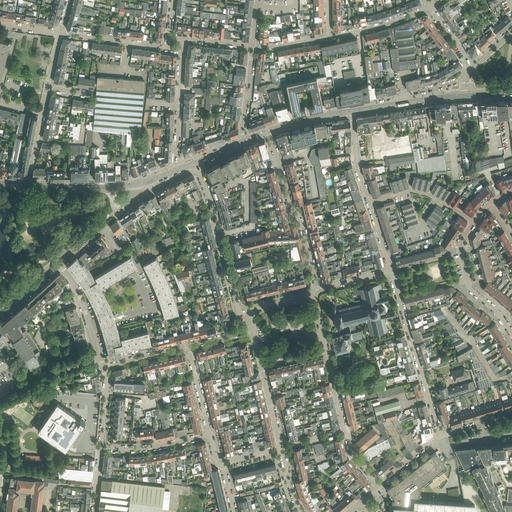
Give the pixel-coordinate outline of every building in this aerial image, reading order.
[(385,0),(386,1),(385,2),(388,10),(386,11),(388,18),(393,17),(388,3),(387,0),(385,0)] [(397,0),(403,13),(408,11),(405,3),(402,4),(400,0),(397,0)] [(408,0),(412,9),(417,8),(413,0),(412,1),(411,0),(408,0)] [(81,6),(82,4),(74,2),(72,7),(90,12),(98,13),(98,10),(91,9),(81,6)] [(391,2),(388,3),(393,17),(398,15),(395,7),(393,8),(391,2)] [(439,7),(438,10),(442,15),(451,9),(446,2),(439,7)] [(229,9),(236,10),(252,11),(253,4),(245,3),(244,8),(237,7),(238,5),(227,4),(226,8),(229,9)] [(388,18),(386,11),(383,11),(381,5),(379,6),(383,20),(388,18)] [(71,11),(71,12),(79,14),(80,12),(87,14),(95,16),(95,13),(90,12),(72,7),(71,11)] [(372,8),(369,8),(373,22),(377,21),(378,21),(376,13),(374,14),(372,8)] [(454,11),(452,9),(451,9),(442,15),(446,21),(458,12),(457,9),(454,11)] [(504,10),(501,12),(505,17),(503,19),(502,20),(508,26),(509,25),(511,23),(511,22),(511,19),(506,12),(504,10)] [(71,12),(69,17),(86,21),(92,23),(93,20),(86,18),(78,16),(79,14),(71,12)] [(460,15),(458,12),(446,21),(449,25),(456,21),(455,19),(461,15),(460,15)] [(493,13),(492,14),(493,19),(503,30),(508,26),(502,20),(501,18),(498,20),(496,17),(493,13)] [(361,25),(367,24),(365,14),(359,15),(361,25)] [(44,20),(44,25),(54,27),(55,23),(57,24),(59,19),(51,16),(48,15),(46,21),(44,20)] [(355,27),(361,25),(359,15),(352,17),(355,27)] [(416,27),(418,25),(429,18),(428,16),(425,15),(418,18),(419,21),(415,24),(415,27),(416,27)] [(68,22),(68,23),(76,25),(76,24),(76,23),(85,25),(86,21),(69,17),(68,22)] [(456,21),(449,25),(453,30),(464,22),(468,19),(467,17),(464,20),(463,20),(458,23),(456,21)] [(429,18),(418,25),(420,27),(420,28),(424,25),(425,27),(426,27),(432,22),(429,18)] [(468,19),(464,22),(453,30),(458,37),(464,33),(462,31),(463,31),(462,29),(467,25),(468,27),(470,27),(468,19)] [(503,30),(493,19),(491,21),(495,26),(493,28),(499,34),(503,30)] [(419,58),(417,43),(417,41),(414,41),(413,36),(412,29),(411,21),(401,24),(394,27),(397,47),(399,60),(419,58)] [(427,29),(420,35),(421,37),(436,27),(432,22),(426,27),(427,29)] [(67,26),(66,28),(68,28),(72,29),(79,31),(80,26),(77,25),(76,25),(68,23),(67,26)] [(114,36),(121,36),(123,23),(120,23),(119,29),(117,29),(116,29),(115,35),(114,36)] [(236,26),(236,30),(238,30),(238,33),(242,33),(250,34),(250,27),(236,26)] [(310,26),(306,26),(306,32),(306,36),(309,35),(309,32),(309,29),(312,29),(312,32),(321,32),(321,26),(314,26),(310,26)] [(394,27),(388,29),(390,35),(394,48),(397,47),(394,27)] [(439,32),(436,27),(421,37),(423,39),(430,34),(433,37),(439,32)] [(472,36),(472,38),(477,53),(485,46),(476,34),(475,30),(475,27),(470,28),(472,36)] [(495,36),(496,35),(490,28),(483,33),(485,35),(489,41),(496,36),(495,36)] [(490,42),(489,41),(485,35),(483,37),(477,29),(475,30),(476,34),(485,46),(490,42)] [(276,36),(273,35),(269,36),(268,42),(280,41),(280,32),(276,31),(276,36)] [(235,32),(235,36),(242,37),(241,40),(249,41),(250,34),(242,33),(238,33),(235,32)] [(377,32),(371,33),(373,42),(374,47),(375,52),(380,51),(379,47),(379,44),(377,45),(376,41),(379,41),(377,32)] [(428,47),(429,47),(443,37),(439,32),(433,37),(434,39),(429,43),(426,45),(426,48),(428,47)] [(368,34),(365,34),(367,43),(370,43),(370,45),(371,48),(372,48),(374,47),(373,42),(371,33),(368,34)] [(370,52),(367,43),(365,34),(362,35),(362,37),(362,38),(364,55),(368,55),(370,55),(370,52)] [(439,46),(439,47),(446,42),(443,37),(429,47),(430,49),(432,48),(437,44),(439,46)] [(466,41),(475,56),(477,53),(472,38),(469,40),(469,39),(466,41)] [(0,82),(10,46),(11,46),(12,42),(9,41),(9,42),(9,41),(9,43),(0,40),(0,82)] [(466,41),(462,43),(464,46),(469,53),(471,57),(473,58),(475,56),(466,41)] [(446,42),(439,47),(441,49),(437,52),(434,54),(436,57),(450,47),(446,42)] [(89,46),(89,49),(90,49),(91,49),(91,51),(97,51),(98,43),(92,43),(92,46),(89,46)] [(320,44),(314,45),(315,51),(316,54),(322,53),(321,45),(320,44)] [(383,70),(384,76),(384,79),(385,82),(389,81),(389,80),(387,72),(388,72),(393,71),(393,69),(393,66),(390,48),(388,48),(388,44),(384,45),(379,47),(380,51),(383,70)] [(419,58),(399,60),(397,47),(394,48),(391,48),(390,48),(393,66),(393,69),(418,66),(420,66),(419,58)] [(453,64),(456,70),(462,67),(461,67),(461,66),(462,65),(459,60),(454,52),(450,47),(445,51),(448,56),(449,57),(452,56),(454,59),(452,60),(453,63),(453,64)] [(225,64),(224,65),(228,65),(229,56),(232,56),(232,53),(232,49),(226,48),(225,64)] [(370,55),(368,55),(364,55),(366,71),(373,70),(383,70),(380,51),(375,52),(370,52),(370,55)] [(451,73),(456,70),(453,64),(450,65),(448,61),(446,59),(444,60),(445,63),(451,73)] [(320,76),(316,77),(318,84),(321,83),(325,108),(332,107),(325,73),(324,65),(324,63),(318,65),(320,76)] [(445,68),(443,70),(447,76),(451,73),(445,63),(443,64),(445,68)] [(236,74),(245,75),(246,65),(237,64),(236,74)] [(438,67),(440,80),(447,76),(443,70),(441,71),(438,67)] [(279,82),(286,80),(284,73),(278,75),(276,68),(270,69),(273,83),(279,81),(279,82)] [(354,70),(343,72),(344,79),(356,76),(354,70)] [(373,70),(374,78),(384,76),(383,70),(373,70)] [(332,72),(325,73),(332,107),(337,106),(337,105),(335,95),(335,92),(335,91),(332,72)] [(245,75),(236,74),(235,74),(233,83),(244,85),(245,75)] [(135,134),(141,134),(141,126),(145,83),(145,80),(98,76),(97,88),(96,102),(95,111),(95,115),(94,123),(93,130),(112,132),(116,132),(131,134),(135,134)] [(323,108),(318,84),(316,77),(286,84),(292,109),(292,110),(294,110),(296,115),(306,112),(305,107),(300,108),(297,90),(310,87),(314,105),(309,106),(310,111),(323,108)] [(419,77),(417,78),(405,81),(407,89),(421,85),(421,77),(419,77)] [(368,84),(370,99),(376,97),(374,89),(374,78),(367,79),(368,84)] [(382,87),(380,80),(377,81),(379,88),(374,89),(376,97),(384,95),(382,87)] [(385,86),(387,94),(397,92),(395,83),(395,81),(390,82),(390,80),(389,80),(389,81),(385,82),(385,86)] [(335,92),(335,95),(337,105),(349,103),(363,100),(370,99),(368,84),(362,85),(349,88),(340,90),(335,91),(335,92)] [(192,87),(192,90),(192,91),(193,91),(193,92),(196,92),(196,93),(194,93),(194,94),(195,94),(204,94),(207,94),(206,98),(206,110),(211,110),(211,104),(218,104),(219,102),(219,97),(213,97),(212,97),(211,96),(210,95),(210,94),(210,93),(211,85),(207,85),(207,88),(192,87)] [(276,90),(269,93),(269,94),(270,94),(275,109),(276,112),(279,120),(291,117),(288,111),(288,109),(283,92),(282,92),(282,89),(276,91),(276,90)] [(496,102),(496,101),(491,102),(480,102),(483,124),(488,123),(487,118),(484,119),(484,117),(497,116),(497,115),(496,109),(496,102)] [(504,101),(496,101),(496,102),(496,109),(497,115),(497,116),(505,116),(508,116),(508,115),(508,112),(507,112),(508,112),(507,109),(507,108),(507,107),(507,102),(507,101),(506,101),(504,101)] [(480,102),(472,102),(473,112),(473,115),(478,115),(480,128),(484,128),(483,124),(480,102)] [(458,121),(456,103),(455,103),(451,103),(450,103),(448,104),(450,104),(450,111),(450,113),(454,113),(454,114),(453,115),(454,118),(454,121),(458,121)] [(441,105),(434,105),(436,119),(436,126),(446,125),(446,119),(448,118),(450,118),(450,113),(450,111),(450,104),(448,104),(448,105),(446,105),(446,104),(441,105)] [(271,107),(268,108),(271,115),(270,115),(272,122),(277,121),(271,107)] [(425,107),(418,108),(420,118),(427,117),(425,107)] [(418,108),(412,109),(413,119),(420,118),(418,108)] [(413,119),(412,109),(405,110),(407,119),(407,120),(410,119),(411,127),(415,127),(413,119)] [(254,112),(254,114),(259,127),(266,125),(263,117),(262,114),(258,116),(256,110),(254,111),(254,112)] [(405,110),(399,111),(401,128),(402,131),(404,131),(404,128),(403,120),(407,119),(405,110)] [(8,121),(7,124),(12,125),(13,122),(16,113),(10,111),(8,121)] [(399,111),(390,112),(391,121),(396,121),(397,128),(401,128),(399,111)] [(390,112),(383,113),(384,120),(386,120),(386,122),(391,121),(390,112)] [(21,113),(21,114),(19,123),(17,130),(21,130),(23,130),(27,114),(21,113)] [(375,115),(376,123),(384,122),(384,120),(383,113),(378,114),(375,115)] [(23,164),(28,165),(38,116),(38,115),(37,115),(37,116),(31,114),(27,133),(29,133),(23,164)] [(249,126),(248,130),(250,131),(259,127),(254,114),(251,115),(252,116),(250,117),(249,123),(250,125),(249,126)] [(375,115),(368,116),(368,120),(370,132),(374,131),(373,126),(373,124),(376,123),(375,115)] [(357,119),(356,119),(357,133),(365,133),(364,125),(363,116),(358,117),(358,118),(357,119)] [(173,128),(173,119),(165,118),(165,119),(163,118),(162,127),(173,128)] [(237,137),(238,135),(239,120),(234,120),(233,122),(236,122),(235,130),(230,132),(229,132),(231,139),(237,137)] [(219,132),(216,133),(219,143),(224,141),(225,141),(222,131),(223,131),(224,130),(224,125),(223,125),(223,123),(221,123),(220,125),(220,130),(219,130),(219,132)] [(315,124),(314,125),(314,126),(316,140),(317,140),(320,140),(321,140),(327,139),(327,138),(326,123),(325,123),(315,125),(315,124)] [(223,131),(222,131),(225,141),(226,141),(231,139),(229,132),(230,132),(230,125),(228,125),(227,130),(224,130),(223,131)] [(289,132),(292,141),(292,142),(294,146),(300,144),(305,143),(306,143),(306,142),(311,141),(315,140),(316,140),(314,126),(314,125),(311,126),(311,125),(305,126),(305,127),(300,129),(298,129),(292,130),(292,131),(289,132)] [(165,149),(165,154),(165,160),(166,164),(171,162),(171,161),(173,128),(162,127),(168,128),(167,141),(159,141),(159,145),(163,146),(165,146),(165,149)] [(192,143),(195,151),(196,151),(196,152),(207,148),(206,147),(207,147),(202,134),(202,133),(204,133),(204,129),(197,131),(198,132),(195,133),(194,130),(192,131),(192,134),(193,137),(190,139),(192,143)] [(211,134),(205,136),(208,146),(219,143),(216,133),(216,129),(212,130),(212,129),(211,129),(211,130),(210,131),(211,134)] [(10,161),(7,176),(24,179),(26,178),(28,165),(23,164),(17,163),(22,138),(24,131),(21,131),(21,130),(17,130),(14,145),(10,161)] [(286,132),(283,133),(283,134),(287,145),(289,151),(292,150),(289,142),(292,141),(289,132),(286,133),(286,132)] [(277,136),(276,137),(277,139),(282,153),(288,151),(286,145),(287,145),(283,134),(283,133),(279,134),(280,135),(277,136)] [(366,138),(365,138),(368,160),(369,160),(370,162),(383,160),(383,154),(383,152),(382,147),(381,139),(380,139),(379,134),(365,136),(366,138)] [(265,141),(259,143),(262,151),(262,154),(264,160),(265,159),(264,157),(269,155),(267,148),(268,148),(267,145),(266,145),(265,143),(265,141)] [(50,144),(43,142),(40,150),(49,151),(50,144)] [(186,146),(190,155),(194,153),(193,152),(195,151),(192,143),(187,145),(187,146),(186,146)] [(260,171),(261,174),(266,172),(265,166),(264,163),(263,160),(264,160),(262,154),(262,151),(259,143),(258,143),(257,143),(246,148),(247,150),(250,157),(254,169),(259,168),(260,171)] [(85,151),(85,146),(71,145),(71,155),(77,155),(77,154),(83,154),(85,151)] [(438,155),(428,156),(426,150),(422,150),(421,147),(413,148),(414,155),(415,162),(416,161),(418,171),(445,169),(443,145),(438,146),(438,155)] [(328,146),(318,147),(319,157),(329,156),(328,146)] [(91,153),(90,158),(95,158),(95,169),(95,174),(94,174),(93,175),(93,177),(94,178),(95,178),(95,179),(107,179),(107,161),(107,154),(101,154),(101,155),(99,155),(99,154),(99,150),(97,150),(97,148),(97,147),(96,147),(91,147),(91,153)] [(326,197),(321,166),(320,160),(319,157),(318,147),(312,149),(313,151),(311,151),(309,158),(313,166),(315,166),(320,199),(326,197)] [(207,170),(208,173),(209,176),(208,176),(209,181),(210,181),(210,182),(211,181),(211,182),(212,182),(213,184),(211,185),(211,186),(212,188),(212,189),(216,188),(217,191),(226,189),(224,185),(220,178),(223,176),(224,177),(227,175),(229,174),(233,173),(232,171),(235,170),(236,171),(236,170),(239,168),(239,169),(243,167),(242,166),(244,165),(245,166),(247,165),(248,164),(248,163),(250,161),(251,163),(254,169),(250,157),(247,150),(246,148),(245,148),(245,149),(242,150),(241,151),(240,151),(238,152),(238,154),(236,155),(236,154),(234,155),(233,156),(232,156),(229,158),(227,159),(226,159),(226,160),(223,161),(222,161),(223,163),(221,164),(220,162),(218,163),(217,164),(213,166),(207,169),(207,170)] [(290,153),(283,156),(284,159),(294,156),(292,150),(289,151),(290,153)] [(0,175),(7,176),(10,161),(6,160),(8,154),(4,153),(1,165),(2,165),(1,168),(0,170),(0,169),(0,175)] [(151,157),(147,159),(148,161),(147,162),(151,170),(154,168),(155,168),(158,167),(153,155),(153,154),(150,155),(151,156),(151,157)] [(158,160),(160,166),(166,164),(165,160),(165,154),(162,154),(162,156),(158,156),(158,160)] [(389,166),(395,165),(415,162),(414,155),(385,159),(386,164),(387,163),(387,166),(389,166)] [(121,162),(122,178),(128,178),(128,170),(128,169),(128,166),(130,166),(130,156),(127,156),(127,162),(121,162)] [(140,158),(139,158),(145,172),(146,172),(149,170),(150,170),(145,159),(143,160),(142,157),(142,156),(140,157),(140,158)] [(321,166),(332,165),(331,157),(329,158),(329,156),(319,157),(320,160),(321,166)] [(70,165),(70,180),(82,180),(82,174),(81,169),(81,167),(81,157),(78,157),(78,165),(74,165),(70,165)] [(82,174),(82,180),(90,179),(89,169),(90,169),(90,163),(85,163),(85,159),(85,157),(81,157),(81,167),(81,169),(82,174)] [(498,164),(498,163),(497,157),(488,159),(489,167),(498,164)] [(55,158),(53,158),(53,169),(53,180),(64,180),(64,168),(59,168),(59,170),(56,170),(56,169),(57,169),(57,164),(55,164),(55,158)] [(139,158),(137,159),(139,166),(137,167),(140,174),(145,172),(139,158)] [(107,161),(107,179),(116,179),(116,163),(116,159),(111,159),(111,161),(107,161)] [(489,167),(488,159),(480,160),(481,165),(482,170),(489,167)] [(134,166),(131,167),(134,177),(136,176),(137,175),(140,174),(137,167),(136,165),(136,160),(132,161),(134,166)] [(285,163),(286,169),(294,166),(296,166),(296,163),(298,163),(297,160),(285,163)] [(294,166),(286,169),(288,175),(296,173),(295,169),(297,169),(296,166),(294,166)] [(339,178),(353,173),(351,167),(344,170),(345,172),(338,175),(339,178)] [(33,180),(36,180),(36,179),(46,178),(46,168),(34,168),(33,174),(33,180)] [(384,169),(368,171),(364,172),(366,177),(374,176),(374,173),(382,172),(382,171),(385,171),(384,169)] [(404,188),(409,186),(407,179),(410,178),(408,173),(415,172),(415,169),(404,171),(406,176),(400,178),(404,188)] [(267,175),(260,177),(261,179),(276,175),(274,170),(269,171),(266,172),(267,175)] [(430,184),(433,185),(435,174),(446,173),(445,171),(433,172),(431,180),(425,178),(423,189),(429,190),(430,184)] [(296,173),(288,175),(288,176),(289,179),(290,181),(298,180),(296,173)] [(504,178),(502,178),(505,187),(510,185),(508,177),(506,173),(503,174),(503,175),(504,178)] [(198,190),(199,189),(199,188),(194,177),(194,176),(193,175),(192,175),(190,175),(186,177),(183,179),(184,179),(179,181),(175,183),(180,194),(180,195),(181,197),(181,196),(185,194),(186,196),(190,198),(192,197),(193,199),(194,202),(195,205),(204,200),(203,198),(202,196),(201,196),(200,193),(199,191),(198,190)] [(261,179),(257,180),(257,183),(262,182),(269,180),(269,184),(278,181),(276,175),(261,179)] [(420,177),(414,176),(411,186),(417,188),(420,177)] [(417,188),(423,189),(425,178),(420,177),(417,188)] [(404,188),(400,178),(395,180),(398,190),(404,188)] [(499,189),(505,187),(502,178),(495,181),(499,189)] [(298,180),(290,181),(293,191),(301,188),(301,186),(299,186),(298,182),(300,182),(299,180),(298,180)] [(398,190),(395,180),(389,181),(393,192),(398,190)] [(278,181),(269,184),(270,187),(264,188),(265,191),(280,188),(278,181)] [(349,187),(343,189),(344,192),(351,190),(359,187),(357,182),(348,185),(349,185),(349,187)] [(434,185),(430,191),(435,194),(441,185),(436,182),(434,185)] [(489,182),(483,186),(490,195),(495,192),(489,182)] [(175,183),(174,183),(171,184),(172,185),(170,186),(169,186),(173,194),(175,193),(177,196),(180,195),(180,194),(175,183)] [(377,183),(369,185),(371,191),(379,189),(377,183)] [(435,194),(440,197),(446,188),(441,185),(435,194)] [(164,189),(163,189),(170,203),(171,204),(174,203),(173,199),(175,198),(174,195),(173,194),(169,186),(165,187),(166,188),(164,189)] [(483,186),(477,190),(479,192),(485,199),(490,195),(483,186)] [(346,197),(360,192),(359,187),(351,190),(351,192),(345,195),(346,197)] [(270,197),(273,196),(281,194),(280,188),(265,191),(260,193),(261,195),(265,194),(266,194),(269,194),(270,197)] [(301,188),(293,191),(295,198),(302,196),(300,192),(302,191),(301,188)] [(446,200),(451,191),(446,188),(440,197),(446,200)] [(157,193),(161,201),(159,203),(161,207),(164,212),(165,216),(167,220),(168,220),(169,221),(171,220),(172,219),(172,218),(171,214),(170,212),(168,211),(165,206),(170,203),(163,189),(157,193)] [(217,191),(213,192),(215,196),(216,198),(227,195),(229,195),(229,190),(223,191),(223,190),(226,189),(217,191)] [(379,189),(371,191),(373,197),(381,194),(381,196),(391,192),(389,189),(380,192),(379,189)] [(446,200),(450,203),(457,194),(452,191),(451,191),(446,200)] [(360,192),(346,197),(345,198),(346,201),(353,198),(354,200),(354,201),(362,198),(360,192)] [(479,192),(475,197),(481,203),(485,199),(479,192)] [(173,194),(174,195),(175,198),(178,205),(181,203),(182,204),(183,203),(182,200),(181,197),(180,195),(177,196),(175,193),(173,194)] [(283,200),(281,194),(273,196),(270,197),(271,200),(268,201),(268,203),(283,200)] [(461,197),(457,194),(450,203),(455,206),(455,205),(461,197)] [(161,207),(159,203),(155,195),(154,195),(154,196),(152,198),(152,196),(149,198),(156,210),(156,209),(156,208),(161,207)] [(227,195),(216,198),(217,204),(233,200),(232,197),(228,198),(227,195)] [(304,203),(302,196),(295,198),(297,205),(303,204),(304,203)] [(478,207),(481,203),(475,197),(470,202),(477,207),(478,207)] [(156,210),(149,198),(144,201),(151,213),(156,210)] [(348,206),(349,209),(350,208),(364,203),(362,198),(354,201),(355,203),(348,206)] [(232,200),(217,204),(219,209),(223,208),(223,209),(227,208),(227,207),(226,205),(234,203),(233,200),(232,200)] [(268,203),(266,204),(266,206),(267,207),(269,207),(276,205),(276,209),(285,207),(283,200),(268,203)] [(144,201),(139,204),(145,214),(148,221),(150,227),(156,225),(154,219),(149,221),(147,214),(151,213),(144,201)] [(311,201),(304,203),(303,204),(304,210),(317,207),(320,206),(319,203),(312,204),(311,201)] [(389,206),(395,204),(393,201),(384,204),(384,205),(376,208),(378,213),(385,210),(385,208),(389,206)] [(403,211),(413,208),(412,202),(408,203),(407,201),(397,205),(397,206),(401,205),(403,211)] [(466,205),(474,211),(477,207),(470,202),(469,201),(466,205)] [(498,207),(504,214),(509,210),(508,210),(505,201),(498,207)] [(143,223),(148,221),(145,214),(139,204),(134,208),(134,207),(133,208),(138,214),(142,212),(143,215),(141,216),(143,223)] [(442,212),(443,210),(437,205),(435,207),(435,206),(431,211),(441,217),(444,213),(442,212)] [(471,216),(474,211),(466,205),(463,210),(462,210),(471,216)] [(317,207),(304,210),(306,215),(306,216),(314,214),(314,213),(313,211),(320,209),(320,206),(317,207)] [(223,208),(219,209),(219,210),(220,210),(220,213),(221,215),(236,212),(240,210),(242,210),(242,207),(239,209),(238,208),(228,210),(227,208),(223,209),(223,208)] [(139,216),(138,214),(133,208),(128,212),(133,220),(136,226),(139,225),(138,222),(136,218),(139,216)] [(277,209),(272,210),(273,217),(276,216),(278,216),(286,214),(285,208),(277,209)] [(359,213),(354,214),(355,217),(359,215),(360,216),(364,215),(364,214),(367,213),(366,208),(358,211),(359,213)] [(413,208),(403,211),(404,216),(415,213),(413,208)] [(240,210),(236,212),(221,215),(222,221),(223,221),(226,220),(230,219),(230,216),(238,214),(240,213),(240,210)] [(428,216),(437,222),(441,217),(431,211),(428,216)] [(128,212),(124,215),(131,226),(133,229),(135,228),(135,227),(136,226),(133,220),(128,212)] [(360,216),(355,217),(356,220),(361,219),(361,221),(368,219),(370,219),(368,213),(367,213),(364,214),(364,215),(360,216)] [(415,213),(404,216),(406,222),(417,218),(415,213)] [(491,213),(486,218),(492,223),(493,224),(498,220),(491,213)] [(276,216),(275,217),(276,223),(279,223),(288,221),(286,214),(278,216),(276,216)] [(133,230),(133,229),(131,226),(124,215),(120,218),(120,219),(125,226),(125,225),(130,232),(133,230)] [(437,222),(428,216),(425,221),(430,225),(429,227),(433,230),(431,233),(434,235),(437,230),(434,227),(437,222)] [(459,216),(456,220),(464,226),(467,221),(459,216)] [(490,227),(492,223),(486,218),(484,217),(481,222),(490,227)] [(323,218),(307,221),(309,227),(317,225),(316,223),(323,221),(323,218)] [(419,224),(418,223),(417,218),(406,222),(408,228),(405,229),(405,231),(416,227),(415,225),(419,224)] [(226,220),(223,221),(223,222),(224,227),(229,226),(230,229),(237,228),(236,224),(239,224),(238,222),(240,221),(239,220),(231,222),(231,220),(230,219),(226,220)] [(361,223),(354,225),(355,228),(371,224),(370,219),(368,219),(361,221),(361,223)] [(126,234),(123,230),(117,220),(110,226),(111,226),(110,227),(111,227),(116,233),(117,235),(119,239),(120,242),(126,239),(124,235),(126,234)] [(461,231),(464,226),(456,220),(452,225),(453,225),(461,231)] [(289,228),(288,221),(279,223),(280,227),(277,227),(277,230),(283,229),(289,228)] [(490,227),(481,222),(478,226),(486,231),(486,232),(490,227)] [(211,223),(202,225),(203,227),(198,229),(197,232),(212,228),(211,223)] [(317,225),(309,227),(309,228),(310,233),(325,229),(328,229),(327,226),(325,227),(325,226),(322,227),(321,224),(317,225)] [(371,224),(355,228),(356,232),(372,228),(371,224)] [(458,235),(461,231),(453,225),(450,230),(458,235)] [(262,234),(242,239),(244,245),(245,247),(245,249),(268,243),(295,241),(296,246),(293,246),(293,249),(291,249),(291,259),(293,259),(296,259),(297,259),(299,258),(300,260),(300,261),(304,260),(304,259),(304,257),(297,231),(296,226),(289,228),(289,231),(269,232),(268,232),(268,231),(268,230),(262,230),(262,231),(263,233),(262,233),(262,234)] [(486,231),(478,226),(475,231),(483,236),(486,231)] [(214,235),(212,228),(197,232),(198,235),(201,235),(201,237),(205,236),(205,237),(214,235)] [(455,240),(458,235),(450,230),(447,234),(455,240)] [(361,236),(359,237),(359,239),(368,237),(375,235),(373,231),(365,233),(361,234),(361,236)] [(472,247),(481,245),(479,240),(483,236),(475,231),(470,239),(472,247)] [(497,235),(499,240),(507,236),(504,231),(497,234),(497,235)] [(312,240),(328,236),(329,236),(328,233),(319,235),(319,232),(310,234),(312,240)] [(451,244),(455,240),(447,234),(444,239),(451,244)] [(89,254),(94,260),(101,254),(102,256),(106,254),(111,252),(108,245),(105,240),(101,236),(102,235),(97,239),(101,244),(90,254),(89,254)] [(215,240),(214,235),(205,237),(206,239),(199,241),(200,244),(215,240)] [(329,238),(328,236),(312,240),(313,245),(322,243),(321,241),(326,239),(329,238)] [(509,241),(507,236),(499,240),(502,245),(509,241)] [(141,249),(140,246),(136,238),(131,242),(131,243),(135,252),(141,249)] [(448,249),(451,244),(444,239),(441,244),(447,248),(448,249)] [(231,245),(232,249),(239,247),(239,246),(237,240),(230,242),(231,245)] [(363,248),(368,247),(372,245),(377,244),(376,240),(368,242),(368,244),(363,245),(355,247),(355,250),(363,248)] [(505,250),(511,245),(509,241),(502,245),(505,250)] [(322,244),(322,243),(313,245),(313,246),(315,252),(332,248),(331,246),(331,245),(326,246),(323,247),(322,244)] [(154,255),(152,250),(149,244),(145,246),(150,257),(154,255)] [(441,245),(434,247),(436,256),(441,254),(444,253),(447,249),(441,245)] [(474,253),(473,253),(473,254),(475,254),(488,251),(487,245),(476,248),(477,252),(474,253)] [(372,247),(365,249),(367,254),(379,251),(378,247),(378,246),(377,246),(372,247)] [(211,247),(208,248),(202,249),(202,251),(194,253),(195,256),(198,256),(213,252),(212,250),(213,249),(212,247),(211,247)] [(232,249),(234,257),(241,255),(240,249),(239,247),(232,249)] [(332,248),(315,252),(317,259),(325,257),(324,254),(328,253),(333,252),(332,248)] [(77,257),(67,265),(67,266),(72,272),(74,274),(77,277),(77,278),(87,292),(89,296),(91,300),(92,302),(93,303),(93,304),(93,303),(100,320),(101,323),(102,326),(103,329),(103,331),(103,332),(104,335),(107,345),(107,346),(107,347),(108,346),(109,346),(110,349),(108,349),(109,353),(110,356),(110,358),(123,355),(122,353),(121,348),(124,348),(125,352),(129,352),(135,350),(138,349),(152,345),(151,341),(149,333),(148,331),(148,332),(121,339),(120,339),(119,336),(117,330),(118,330),(118,329),(117,329),(117,328),(116,325),(116,322),(115,319),(114,316),(113,314),(112,311),(111,308),(110,305),(108,301),(105,297),(105,296),(101,290),(102,289),(109,285),(115,282),(120,278),(126,275),(132,271),(138,267),(138,266),(136,263),(131,255),(125,259),(119,262),(113,266),(107,269),(101,273),(95,276),(94,277),(92,274),(88,269),(97,262),(94,260),(89,254),(90,254),(86,251),(78,258),(77,257)] [(351,251),(345,252),(347,259),(353,257),(351,251)] [(317,259),(318,266),(327,264),(326,261),(334,259),(334,258),(336,257),(336,254),(325,257),(317,259)] [(373,260),(363,262),(364,265),(382,260),(381,256),(373,258),(373,260)] [(491,261),(490,256),(479,259),(480,262),(477,263),(476,264),(476,265),(491,261)] [(155,257),(143,264),(148,269),(146,270),(151,275),(149,276),(153,281),(152,282),(156,287),(155,288),(159,294),(157,294),(160,298),(161,300),(162,300),(163,303),(162,303),(163,317),(179,313),(184,311),(188,309),(186,303),(177,305),(176,301),(174,296),(172,289),(169,282),(166,276),(163,269),(160,263),(156,257),(155,257)] [(207,261),(200,263),(197,264),(198,267),(215,263),(215,260),(215,258),(214,258),(214,257),(206,259),(207,261)] [(274,257),(266,260),(268,265),(269,269),(273,268),(277,267),(276,263),(275,263),(274,257)] [(250,258),(242,260),(244,267),(252,266),(250,258)] [(242,260),(235,262),(237,269),(244,267),(242,260)] [(342,260),(340,260),(342,266),(344,276),(351,274),(349,267),(346,268),(345,262),(343,262),(342,260)] [(382,260),(364,265),(366,271),(369,270),(368,266),(375,265),(375,267),(384,265),(382,260)] [(306,266),(305,261),(297,263),(301,277),(298,277),(301,286),(303,286),(303,285),(306,285),(301,267),(306,266)] [(350,262),(348,262),(349,267),(351,274),(356,273),(354,265),(352,266),(350,262)] [(199,272),(209,270),(209,271),(209,273),(217,271),(217,269),(217,268),(217,267),(217,265),(216,265),(215,263),(201,266),(198,267),(199,272)] [(335,267),(320,271),(321,276),(329,274),(329,272),(341,269),(341,266),(339,266),(335,267)] [(494,272),(492,266),(482,269),(483,273),(480,274),(478,274),(479,275),(480,275),(494,272)] [(186,288),(183,280),(191,278),(189,271),(190,271),(190,269),(174,274),(180,290),(186,288)] [(217,271),(209,273),(210,275),(203,276),(204,280),(219,276),(218,274),(219,273),(218,272),(217,271)] [(27,302),(27,303),(35,311),(41,305),(42,306),(51,298),(52,297),(62,287),(61,286),(67,281),(60,272),(55,277),(28,301),(29,302),(28,302),(27,302)] [(294,272),(292,273),(295,287),(298,287),(300,287),(300,286),(301,286),(298,277),(298,276),(295,276),(294,272)] [(480,275),(479,275),(479,277),(480,276),(480,277),(483,276),(484,280),(495,277),(494,272),(480,275)] [(283,273),(280,274),(281,276),(285,290),(287,289),(287,290),(289,289),(290,289),(288,280),(285,281),(283,273)] [(211,281),(212,283),(220,281),(220,280),(220,279),(219,278),(219,276),(204,280),(200,281),(200,284),(205,283),(211,281)] [(247,276),(240,277),(242,283),(243,282),(247,299),(250,299),(252,299),(252,298),(250,290),(248,290),(246,281),(248,281),(247,276)] [(277,283),(276,278),(270,279),(272,284),(274,293),(275,293),(276,293),(277,292),(279,291),(277,283)] [(267,280),(265,281),(268,294),(271,293),(271,294),(273,294),(273,293),(274,293),(272,284),(269,285),(268,280),(267,280)] [(220,282),(220,281),(212,283),(212,285),(206,287),(206,288),(204,288),(205,291),(221,287),(221,284),(221,282),(220,282)] [(265,281),(260,283),(261,287),(262,292),(263,296),(264,295),(264,296),(266,295),(268,294),(265,281)] [(488,281),(483,288),(487,291),(493,285),(488,281)] [(252,285),(249,286),(250,290),(251,292),(252,298),(253,298),(253,299),(255,298),(255,297),(258,297),(254,283),(252,284),(252,285)] [(263,296),(261,287),(258,288),(257,283),(254,283),(258,297),(260,296),(261,297),(263,296)] [(368,286),(367,286),(368,287),(363,288),(363,287),(363,288),(360,289),(360,288),(359,288),(359,289),(353,290),(354,295),(360,294),(361,294),(362,297),(361,298),(362,298),(363,302),(358,303),(357,304),(354,305),(353,304),(353,305),(349,306),(345,307),(344,307),(340,308),(336,309),(335,306),(332,306),(334,314),(333,314),(333,315),(333,316),(333,317),(334,317),(335,321),(334,322),(334,323),(335,323),(335,324),(336,324),(337,328),(344,326),(344,327),(345,326),(348,325),(349,326),(349,325),(353,324),(353,325),(355,325),(357,324),(357,323),(362,322),(362,323),(368,322),(371,335),(387,330),(384,318),(391,317),(391,318),(393,318),(392,316),(395,316),(394,310),(393,310),(388,311),(389,308),(389,306),(388,306),(387,305),(387,304),(386,302),(388,301),(389,301),(387,295),(384,296),(384,295),(383,294),(380,295),(380,297),(379,297),(379,294),(379,293),(378,293),(377,290),(378,289),(384,288),(383,283),(377,284),(376,283),(376,284),(376,285),(373,285),(373,284),(372,285),(372,286),(368,287),(368,286)] [(493,285),(487,291),(491,295),(497,288),(493,285)] [(438,288),(437,288),(439,297),(445,295),(445,297),(446,297),(444,288),(443,288),(443,287),(438,288)] [(454,292),(456,290),(452,287),(451,287),(449,287),(444,288),(446,297),(452,295),(454,292)] [(437,288),(432,290),(435,301),(440,300),(439,297),(437,288)] [(497,288),(491,295),(495,299),(501,291),(497,288)] [(427,291),(426,291),(428,299),(431,299),(432,302),(435,301),(432,290),(427,291)] [(458,290),(457,291),(452,297),(456,301),(462,294),(458,290)] [(501,291),(495,299),(499,302),(505,295),(501,291)] [(215,297),(212,298),(212,297),(210,296),(208,297),(207,298),(207,299),(208,302),(216,300),(224,298),(224,296),(224,295),(224,294),(223,293),(223,292),(215,294),(214,294),(215,297)] [(465,299),(467,298),(462,294),(456,301),(461,304),(465,299)] [(499,302),(504,306),(510,298),(505,295),(499,302)] [(208,309),(218,307),(226,305),(226,303),(226,302),(225,300),(224,298),(216,300),(217,304),(208,306),(208,309)] [(459,306),(463,310),(469,303),(465,299),(461,304),(459,306)] [(28,317),(35,311),(27,303),(26,303),(3,323),(13,338),(23,331),(18,324),(21,321),(22,323),(28,317)] [(463,310),(467,313),(473,306),(469,303),(463,310)] [(226,305),(218,307),(218,310),(209,313),(210,316),(228,311),(227,309),(228,309),(227,306),(226,306),(226,305)] [(66,309),(70,323),(81,320),(76,306),(66,309)] [(467,313),(472,317),(478,310),(473,306),(467,313)] [(476,320),(478,319),(482,313),(481,313),(478,310),(472,317),(476,320)] [(228,311),(210,316),(211,319),(217,318),(218,321),(219,321),(229,318),(230,317),(229,315),(228,311)] [(478,319),(481,322),(487,315),(483,311),(481,313),(482,313),(478,319)] [(425,313),(408,318),(409,323),(423,318),(422,316),(426,315),(425,313)] [(491,318),(487,315),(481,322),(486,325),(491,318)] [(196,329),(193,330),(195,338),(201,337),(198,320),(197,317),(193,318),(196,329)] [(229,318),(219,321),(220,325),(220,326),(220,327),(223,326),(223,327),(226,326),(226,325),(228,325),(228,326),(231,325),(230,324),(231,324),(231,323),(232,323),(231,321),(230,321),(229,318)] [(423,318),(409,323),(411,327),(427,322),(426,320),(423,320),(423,318)] [(202,319),(198,320),(201,337),(208,335),(206,328),(206,327),(205,327),(202,319)] [(84,331),(81,320),(70,323),(74,334),(84,331)] [(442,324),(447,330),(454,327),(453,326),(450,322),(441,325),(442,324)] [(1,324),(24,358),(39,348),(39,347),(26,329),(23,331),(13,338),(3,323),(1,324)] [(175,323),(172,324),(173,327),(177,343),(182,341),(181,333),(178,334),(175,323)] [(188,323),(185,324),(188,340),(195,338),(193,330),(190,331),(188,323)] [(498,328),(495,323),(488,328),(491,333),(498,328)] [(336,352),(349,349),(348,344),(346,344),(346,341),(363,336),(362,330),(356,331),(355,325),(353,325),(353,324),(349,325),(351,332),(341,334),(341,335),(333,337),(333,340),(331,340),(333,347),(335,347),(336,352)] [(427,324),(411,329),(413,334),(421,331),(421,332),(425,330),(424,328),(428,327),(427,324)] [(206,328),(208,335),(217,333),(217,332),(218,332),(217,329),(216,330),(215,325),(206,328)] [(0,345),(9,337),(6,334),(0,326),(0,345)] [(150,326),(147,327),(148,332),(148,331),(149,333),(151,341),(152,340),(153,345),(154,348),(156,348),(160,347),(159,339),(156,339),(154,332),(152,332),(150,326)] [(498,328),(491,333),(494,337),(501,332),(498,328)] [(165,346),(171,344),(169,336),(166,337),(165,329),(161,330),(165,346)] [(89,345),(84,331),(74,334),(78,349),(89,345)] [(421,331),(413,334),(415,341),(422,339),(423,340),(429,338),(433,337),(432,332),(422,335),(421,332),(421,331)] [(504,337),(501,332),(494,337),(497,342),(504,337)] [(396,338),(387,340),(387,341),(388,343),(406,338),(404,334),(396,336),(396,338)] [(455,338),(452,340),(454,343),(462,338),(460,334),(455,337),(455,338)] [(505,343),(507,342),(504,337),(497,342),(499,346),(505,343)] [(406,338),(388,343),(389,346),(398,344),(398,345),(407,342),(406,338)] [(417,349),(429,345),(429,338),(423,340),(421,340),(421,343),(416,345),(417,349)] [(456,348),(466,343),(462,338),(454,343),(456,348)] [(398,345),(396,346),(397,350),(408,347),(407,342),(398,345)] [(247,343),(225,348),(226,352),(235,349),(235,352),(248,349),(247,343)] [(417,349),(419,353),(433,348),(432,347),(433,345),(434,344),(434,343),(432,343),(432,344),(429,345),(417,349)] [(469,347),(466,343),(456,348),(459,353),(469,347)] [(497,347),(500,352),(508,347),(505,343),(499,346),(497,347)] [(222,353),(226,352),(225,348),(224,344),(223,344),(220,344),(220,345),(218,345),(222,365),(225,364),(222,353)] [(214,355),(217,354),(220,366),(222,365),(218,345),(217,346),(217,345),(213,346),(213,347),(212,347),(214,355)] [(459,353),(453,357),(455,362),(468,358),(471,368),(470,368),(470,369),(471,372),(472,372),(474,371),(475,375),(477,375),(478,378),(476,379),(479,387),(493,383),(485,368),(472,346),(469,347),(459,353)] [(408,347),(397,350),(398,355),(401,354),(410,351),(408,347)] [(488,347),(482,351),(484,355),(487,354),(486,352),(490,350),(488,347)] [(508,347),(500,352),(503,357),(511,352),(508,347)] [(27,362),(30,366),(31,368),(40,362),(39,348),(24,358),(27,362)] [(419,353),(420,357),(428,355),(428,352),(430,352),(433,351),(433,348),(419,353)] [(250,355),(248,349),(235,352),(229,353),(230,356),(232,355),(233,356),(240,354),(241,357),(250,355)] [(402,359),(397,361),(398,365),(412,360),(413,360),(410,351),(401,354),(402,359)] [(503,357),(506,361),(511,357),(511,353),(511,352),(503,357)] [(420,357),(422,362),(430,360),(429,357),(435,355),(434,353),(428,355),(420,357)] [(180,355),(178,355),(182,371),(183,373),(186,372),(184,363),(186,362),(185,354),(183,354),(180,354),(180,355)] [(177,355),(173,356),(175,365),(177,364),(179,372),(182,371),(178,355),(177,356),(177,355)] [(242,360),(234,362),(234,365),(251,361),(250,355),(241,357),(242,360)] [(496,355),(487,361),(489,363),(490,365),(493,363),(492,362),(493,361),(492,360),(498,357),(496,355)] [(322,365),(325,364),(323,356),(319,357),(317,357),(321,375),(324,374),(322,365)] [(312,359),(311,359),(313,368),(316,367),(318,375),(319,378),(322,377),(321,375),(317,357),(314,358),(312,359)] [(167,358),(163,359),(165,368),(167,367),(169,375),(172,374),(168,358),(167,358)] [(430,360),(422,362),(423,368),(431,366),(431,365),(438,363),(436,358),(430,360)] [(311,359),(304,360),(308,376),(309,380),(312,379),(312,377),(310,370),(313,369),(312,368),(313,368),(311,359)] [(153,362),(155,370),(157,369),(159,377),(162,376),(158,360),(157,361),(157,360),(153,361),(153,362)] [(298,362),(302,378),(308,376),(304,360),(298,362)] [(149,363),(148,363),(152,379),(156,378),(154,370),(155,370),(153,362),(152,362),(152,361),(149,362),(149,363)] [(234,365),(232,365),(233,368),(235,368),(243,366),(244,369),(252,367),(251,361),(234,365)] [(302,378),(298,362),(296,362),(295,362),(294,363),(293,363),(295,371),(297,371),(298,374),(299,379),(302,378)] [(146,363),(143,364),(144,372),(144,373),(146,372),(148,380),(152,379),(148,363),(146,363)] [(287,364),(286,365),(290,381),(293,380),(292,377),(294,376),(294,373),(294,371),(295,371),(293,363),(292,363),(289,364),(287,364)] [(281,366),(283,374),(283,376),(284,376),(284,378),(286,378),(287,382),(290,381),(286,365),(284,365),(281,366)] [(92,368),(80,372),(81,378),(90,376),(89,375),(98,372),(96,367),(95,366),(92,367),(92,368)] [(283,374),(281,366),(280,366),(274,368),(276,376),(278,384),(281,383),(279,376),(279,375),(282,374),(283,374)] [(406,370),(399,372),(400,375),(416,371),(414,366),(406,368),(406,370)] [(112,371),(112,378),(115,378),(120,378),(121,376),(127,375),(126,371),(129,370),(128,367),(126,368),(112,371)] [(238,377),(239,376),(254,373),(252,367),(244,369),(245,372),(237,374),(235,375),(235,377),(238,377)] [(464,367),(452,371),(454,381),(455,380),(467,377),(466,372),(465,370),(464,367)] [(258,371),(254,373),(239,376),(241,382),(248,381),(247,378),(251,377),(252,382),(260,380),(258,371)] [(395,376),(394,377),(395,381),(407,377),(408,380),(417,377),(417,376),(416,373),(416,371),(400,375),(399,375),(395,376)] [(99,380),(98,374),(90,376),(81,378),(74,379),(74,383),(87,380),(88,382),(99,380)] [(211,378),(208,378),(203,380),(203,381),(203,382),(204,383),(205,385),(220,381),(221,381),(221,378),(222,378),(221,375),(215,377),(215,379),(212,380),(211,378)] [(278,384),(276,376),(270,377),(275,397),(280,396),(279,390),(278,391),(276,384),(278,384)] [(114,388),(137,390),(138,382),(134,382),(134,379),(120,378),(115,378),(115,381),(114,388)] [(241,387),(242,390),(262,386),(262,385),(262,384),(260,380),(252,382),(253,385),(245,386),(241,387)] [(221,384),(220,381),(205,385),(205,387),(205,388),(205,390),(206,390),(206,391),(217,388),(217,385),(221,384)] [(446,385),(438,388),(440,397),(449,394),(449,396),(449,397),(475,389),(475,388),(472,381),(451,388),(451,389),(448,390),(446,385)] [(175,386),(174,387),(175,390),(183,388),(184,391),(192,389),(192,388),(192,387),(192,385),(191,385),(191,384),(191,383),(191,382),(175,386)] [(410,387),(411,391),(421,388),(419,382),(412,384),(413,386),(410,387)] [(322,388),(313,390),(314,393),(331,389),(330,389),(329,383),(328,383),(323,385),(322,385),(322,388)] [(381,391),(382,397),(383,398),(405,391),(404,389),(403,385),(381,391)] [(242,390),(240,391),(240,394),(255,390),(255,393),(263,392),(262,386),(242,390)] [(206,391),(206,392),(206,394),(207,394),(207,396),(219,393),(223,393),(222,387),(217,388),(214,389),(206,391)] [(358,387),(343,390),(341,391),(343,397),(350,395),(350,392),(359,389),(358,387)] [(416,398),(417,398),(423,396),(421,388),(411,391),(412,394),(415,393),(416,398)] [(184,391),(177,393),(177,396),(185,394),(185,396),(185,398),(194,395),(194,394),(194,393),(194,391),(193,391),(192,389),(184,391)] [(249,401),(257,399),(265,397),(263,392),(255,393),(256,396),(248,398),(249,401)] [(223,393),(219,393),(207,396),(208,399),(208,401),(209,401),(209,402),(217,400),(216,397),(224,396),(223,393)] [(287,394),(280,396),(275,397),(276,403),(285,401),(285,400),(284,398),(284,397),(291,396),(290,393),(287,394)] [(350,395),(343,397),(344,401),(360,397),(365,395),(364,393),(351,396),(350,395)] [(502,400),(505,408),(510,407),(507,398),(506,394),(505,394),(505,395),(501,396),(502,400)] [(186,400),(176,402),(176,405),(195,401),(195,398),(195,396),(194,396),(194,395),(185,398),(186,400)] [(322,399),(313,402),(314,404),(317,404),(333,400),(332,395),(324,396),(321,397),(322,399)] [(250,405),(248,405),(249,407),(250,407),(266,403),(265,397),(257,399),(257,402),(250,404),(250,405)] [(360,397),(344,401),(345,406),(345,407),(353,405),(353,404),(352,402),(361,400),(360,397)] [(210,406),(210,408),(228,404),(227,401),(221,402),(221,400),(217,401),(217,400),(209,402),(209,404),(209,406),(210,406)] [(317,404),(314,404),(315,407),(326,405),(327,408),(335,406),(333,400),(317,404)] [(401,407),(399,400),(374,407),(376,414),(380,413),(395,409),(401,407)] [(195,401),(176,405),(177,409),(187,406),(187,409),(188,408),(188,409),(197,407),(197,406),(196,406),(197,405),(196,403),(196,402),(195,401)] [(57,403),(38,431),(66,450),(85,422),(81,419),(75,415),(70,411),(57,403)] [(266,403),(250,407),(251,412),(259,410),(259,411),(267,409),(266,403)] [(228,404),(210,408),(211,411),(210,411),(211,413),(211,414),(212,414),(220,412),(219,410),(231,407),(230,404),(228,404)] [(282,407),(282,409),(283,410),(284,413),(301,409),(302,408),(301,405),(297,406),(297,408),(296,408),(296,406),(295,407),(294,407),(294,404),(293,404),(290,405),(282,407)] [(445,405),(437,408),(439,413),(447,411),(450,410),(448,404),(445,405)] [(328,411),(322,413),(322,416),(336,412),(335,406),(327,408),(328,411)] [(189,412),(182,413),(182,417),(198,413),(198,410),(197,408),(197,407),(188,409),(189,412)] [(361,408),(346,412),(348,417),(355,415),(355,412),(361,411),(361,408)] [(267,409),(259,411),(260,414),(253,416),(253,419),(269,415),(268,413),(268,410),(267,409)] [(301,409),(284,413),(284,416),(284,418),(285,418),(285,419),(293,417),(292,416),(297,415),(296,413),(302,412),(301,409)] [(380,413),(382,422),(383,422),(391,419),(397,417),(399,413),(399,412),(396,413),(395,409),(380,413)] [(415,416),(416,418),(429,414),(427,410),(419,412),(420,414),(415,416)] [(462,421),(467,420),(464,411),(459,413),(459,415),(462,424),(463,424),(462,421)] [(166,413),(163,414),(163,417),(164,422),(168,438),(174,437),(172,428),(169,429),(167,421),(166,413)] [(182,417),(179,417),(180,422),(186,420),(186,419),(190,418),(191,421),(200,419),(199,417),(200,417),(199,415),(198,413),(182,417)] [(399,421),(400,424),(404,423),(415,419),(414,415),(404,418),(406,415),(404,413),(399,421)] [(355,415),(348,417),(349,423),(366,418),(365,414),(356,417),(355,416),(355,415)] [(416,418),(417,423),(430,419),(429,414),(416,418)] [(214,426),(223,424),(222,421),(229,419),(228,416),(213,420),(214,422),(213,423),(214,425),(214,426)] [(446,423),(447,426),(450,421),(449,418),(449,416),(440,419),(442,424),(446,423)] [(458,425),(455,416),(449,418),(450,421),(447,426),(451,425),(452,427),(458,425)] [(324,423),(321,424),(322,427),(339,423),(337,417),(330,419),(331,422),(324,423)] [(366,418),(349,423),(349,424),(350,428),(358,427),(357,424),(364,422),(368,421),(367,417),(366,418)] [(185,426),(182,427),(182,429),(201,425),(201,423),(200,422),(201,422),(200,420),(200,419),(191,421),(192,424),(184,425),(185,426)] [(417,425),(415,425),(416,428),(427,426),(431,425),(430,419),(417,423),(417,425)] [(295,425),(300,424),(304,423),(304,420),(299,421),(287,424),(287,427),(287,428),(287,430),(295,428),(295,425)] [(257,430),(272,427),(270,421),(262,423),(263,426),(255,427),(256,430),(257,430)] [(156,424),(153,424),(156,436),(157,440),(159,440),(160,440),(161,440),(162,439),(161,435),(162,435),(161,431),(158,432),(156,424)] [(132,435),(131,439),(133,438),(139,438),(140,438),(147,437),(146,428),(146,425),(142,426),(143,427),(143,429),(138,429),(132,430),(132,433),(132,435)] [(182,429),(177,430),(178,436),(187,434),(186,432),(194,430),(194,432),(202,430),(202,429),(202,427),(201,425),(182,429)] [(416,428),(417,431),(417,434),(419,433),(421,433),(421,431),(423,430),(424,432),(429,431),(428,430),(432,430),(431,425),(427,426),(416,428)] [(221,430),(220,430),(221,432),(221,433),(222,435),(243,430),(242,427),(237,428),(229,430),(229,427),(220,430),(221,430)] [(354,443),(354,444),(361,451),(364,449),(364,448),(375,439),(377,443),(384,440),(383,437),(382,435),(376,438),(379,435),(373,428),(372,428),(370,430),(369,431),(367,433),(366,433),(364,436),(363,435),(363,436),(361,438),(360,438),(360,439),(358,441),(357,441),(355,443),(354,443)] [(223,440),(231,438),(231,436),(238,434),(243,433),(243,430),(222,435),(222,437),(222,439),(223,439),(223,440)] [(423,430),(421,431),(421,433),(422,441),(424,440),(425,440),(433,434),(432,430),(428,430),(429,431),(424,432),(423,430)] [(110,434),(110,437),(113,437),(113,439),(113,440),(117,440),(118,440),(118,437),(124,438),(125,436),(125,435),(122,435),(122,432),(113,431),(113,434),(110,434)] [(305,431),(303,432),(289,435),(290,437),(289,438),(290,439),(290,440),(298,438),(297,435),(305,434),(305,431)] [(259,438),(259,441),(274,437),(273,433),(273,432),(265,434),(265,435),(266,436),(259,438)] [(253,442),(254,449),(258,448),(257,445),(265,443),(266,446),(275,444),(275,442),(274,437),(259,441),(255,442),(253,442)] [(329,446),(343,443),(342,438),(334,440),(335,442),(328,443),(329,446)] [(368,460),(369,460),(372,457),(372,456),(377,454),(378,456),(380,455),(380,453),(382,452),(387,449),(390,446),(387,438),(384,440),(377,443),(368,448),(362,453),(368,460)] [(240,441),(224,445),(225,447),(224,448),(225,449),(225,450),(234,448),(233,446),(241,444),(240,441)] [(511,442),(509,443),(455,449),(465,470),(472,467),(478,464),(479,466),(484,464),(484,462),(511,458),(511,442)] [(293,455),(302,453),(301,451),(308,449),(307,446),(293,450),(293,451),(292,451),(293,455)] [(191,453),(192,456),(208,453),(207,450),(207,448),(206,447),(198,449),(198,451),(191,453)] [(330,454),(327,454),(328,457),(331,456),(346,453),(345,448),(337,450),(337,451),(330,453),(330,454)] [(392,499),(390,511),(442,511),(418,509),(419,500),(419,497),(420,490),(421,488),(419,488),(419,487),(447,465),(438,454),(436,452),(436,451),(394,484),(394,483),(386,489),(392,496),(393,496),(394,497),(394,499),(392,499)] [(192,456),(191,457),(192,462),(196,461),(196,459),(200,458),(201,460),(209,458),(209,457),(209,455),(208,455),(208,453),(192,456)] [(346,453),(331,456),(332,459),(335,458),(336,463),(340,461),(339,459),(347,458),(346,453)] [(295,461),(296,464),(304,462),(304,460),(315,458),(314,455),(310,456),(295,460),(295,461)] [(193,464),(194,467),(210,463),(210,461),(210,459),(209,458),(201,460),(201,462),(193,464)] [(339,468),(337,470),(339,472),(352,462),(348,458),(342,463),(341,462),(337,465),(339,468)] [(390,469),(395,465),(389,459),(385,463),(390,469)] [(339,472),(338,473),(340,475),(342,473),(347,469),(349,470),(355,465),(352,462),(339,472)] [(323,469),(324,468),(323,463),(317,464),(319,472),(320,474),(320,475),(326,473),(323,470),(323,469)] [(381,466),(387,472),(390,469),(385,463),(381,466)] [(511,511),(511,503),(505,503),(505,505),(503,505),(501,502),(502,502),(501,499),(500,498),(499,496),(497,492),(498,490),(495,484),(495,485),(493,481),(491,475),(490,475),(488,472),(489,471),(488,469),(487,468),(486,465),(485,466),(484,463),(484,464),(479,466),(478,464),(472,467),(474,471),(473,472),(476,478),(477,477),(478,481),(481,487),(483,490),(482,491),(484,494),(482,494),(484,498),(485,498),(487,502),(486,502),(489,508),(490,508),(492,511),(491,511),(511,511)] [(306,470),(313,468),(312,465),(297,469),(298,470),(297,470),(298,474),(306,472),(306,470)] [(345,477),(347,479),(358,469),(355,465),(349,470),(350,472),(345,477)] [(381,466),(377,470),(382,476),(387,472),(381,466)] [(70,478),(92,480),(93,470),(79,469),(75,469),(66,468),(58,467),(59,477),(59,478),(62,478),(69,478),(70,478)] [(354,476),(355,478),(361,473),(358,469),(347,479),(344,482),(345,484),(354,476)] [(243,484),(240,472),(234,474),(235,479),(236,479),(236,480),(234,481),(235,486),(243,484)] [(365,477),(361,473),(355,478),(357,479),(351,484),(352,485),(349,487),(350,489),(353,486),(365,477)] [(10,485),(9,487),(19,488),(22,489),(21,493),(32,495),(32,494),(33,495),(31,511),(30,511),(40,511),(44,485),(43,485),(44,480),(46,481),(47,477),(44,477),(35,476),(35,477),(17,475),(17,476),(15,475),(15,479),(17,479),(16,485),(10,485)] [(353,486),(350,489),(352,491),(355,488),(355,489),(360,484),(362,486),(368,480),(365,477),(353,486)] [(92,486),(92,480),(70,478),(69,478),(69,484),(92,486)] [(161,511),(165,486),(102,479),(98,511),(161,511)] [(295,481),(297,488),(305,486),(306,485),(306,483),(305,483),(303,479),(295,481)] [(486,511),(485,507),(479,507),(476,491),(471,479),(461,483),(464,502),(421,499),(421,500),(419,500),(418,509),(442,511),(486,511)] [(358,498),(368,489),(370,486),(369,485),(371,484),(368,480),(362,486),(364,488),(355,495),(358,498)] [(300,495),(300,496),(308,492),(309,492),(308,489),(307,489),(305,486),(297,488),(300,495)] [(18,491),(19,488),(9,487),(9,492),(7,492),(7,497),(8,497),(6,511),(16,511),(19,492),(19,491),(18,491)] [(357,498),(347,487),(345,489),(349,494),(347,495),(353,502),(357,498)] [(272,499),(273,498),(282,494),(280,489),(277,491),(276,488),(271,490),(268,491),(272,499)] [(353,502),(347,495),(346,497),(340,490),(338,492),(337,490),(336,490),(339,493),(349,505),(353,502)] [(304,502),(310,499),(311,498),(310,496),(309,496),(308,492),(300,496),(303,503),(304,502)] [(339,502),(345,509),(349,505),(339,493),(337,495),(341,500),(339,502)] [(282,494),(273,498),(276,503),(284,499),(284,498),(285,497),(284,495),(284,494),(282,494)] [(238,501),(240,506),(251,503),(249,495),(240,497),(241,500),(238,501)] [(342,511),(345,509),(339,502),(338,503),(334,498),(333,498),(331,496),(330,498),(342,511)] [(311,498),(310,499),(304,502),(307,508),(316,503),(317,502),(314,497),(311,498)] [(335,511),(340,511),(342,511),(330,498),(328,499),(330,502),(329,502),(334,507),(332,508),(335,511)] [(284,499),(276,503),(278,508),(287,504),(284,499)] [(225,502),(219,504),(219,505),(221,511),(228,509),(226,503),(226,502),(225,502)] [(251,503),(240,506),(241,511),(253,509),(251,503)] [(309,511),(312,511),(319,508),(318,507),(316,503),(307,508),(309,511)]
